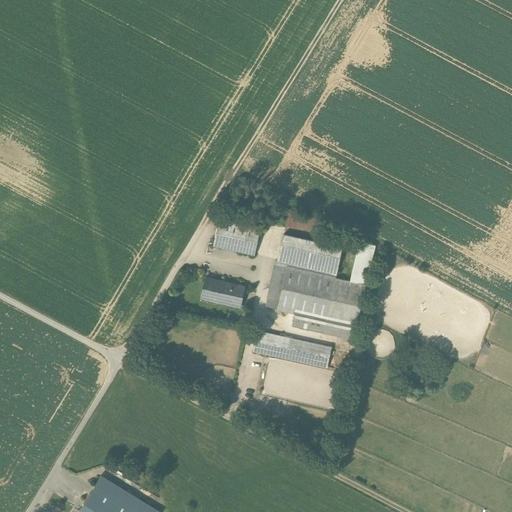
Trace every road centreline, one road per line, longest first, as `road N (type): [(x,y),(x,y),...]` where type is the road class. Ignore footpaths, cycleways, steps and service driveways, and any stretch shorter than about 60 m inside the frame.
road 1 (track): [(403,511),(121,360)]
road 2 (track): [(202,225),(341,0)]
road 3 (unclassified): [(29,511),(121,360)]
road 4 (unclassified): [(121,360),(202,225)]
road 5 (unclassified): [(0,296),(121,360)]
